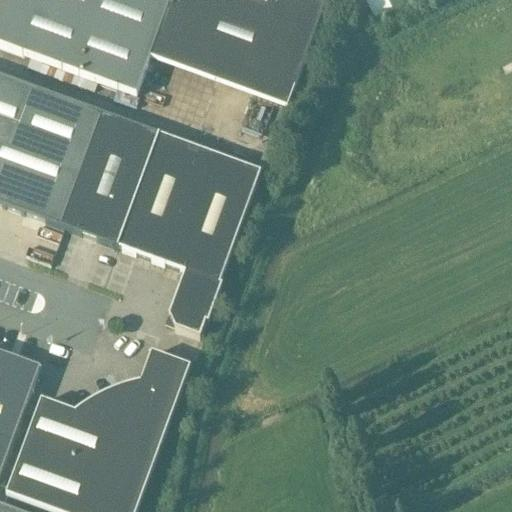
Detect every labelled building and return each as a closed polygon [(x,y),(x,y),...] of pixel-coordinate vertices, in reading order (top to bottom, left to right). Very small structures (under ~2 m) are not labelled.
[(149,65),(287,115),(329,1),(327,0),(0,0),(0,51),(136,101),(149,65)] [(386,0),(395,15),(415,4),(412,0),(386,0)] [(0,210),(57,231),(99,119),(0,82),(0,210)] [(117,253),(155,140),(101,120),(99,119),(57,231),(60,233),(117,253)] [(257,179),(155,140),(117,253),(184,278),(168,321),(174,334),(199,344),(205,328),(207,329),(221,290),(219,290),(257,179)] [(0,480),(39,374),(0,359),(0,480)] [(135,389),(135,392),(127,394),(118,397),(110,400),(102,404),(95,408),(87,413),(80,418),(78,415),(74,419),(40,406),(5,501),(34,511),(138,511),(189,373),(151,359),(140,388),(135,389)]
